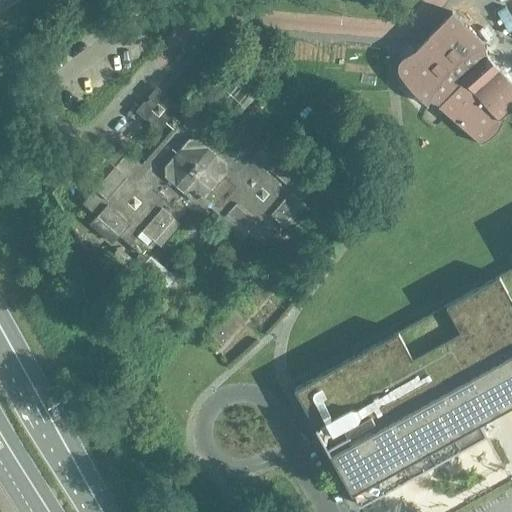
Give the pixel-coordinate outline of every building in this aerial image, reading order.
[(511,107),(511,82),(487,55),(487,46),(480,39),(452,11),(428,36),(429,36),(416,49),(403,57),(401,58),(400,60),(399,61),(399,62),(398,65),(398,67),(398,68),(398,70),(399,71),(399,72),(400,74),(402,77),(406,82),(408,84),(412,89),(416,94),(423,100),(427,104),(427,105),(428,105),(432,96),(440,103),(438,105),(480,142),(479,143),(480,144),(484,142),(488,140),(490,138),(491,137),(493,136),(495,134),(498,130),(501,127),(503,122),(504,119),(503,119),(503,120),(501,118),(511,107)] [(306,167),(269,134),(263,142),(256,136),(260,133),(244,119),(228,137),(216,127),(265,75),(246,58),(206,104),(210,108),(203,115),(192,106),(142,164),(127,151),(114,165),(107,159),(87,182),(95,188),(82,203),(96,215),(90,223),(113,242),(119,235),(141,254),(154,240),(161,246),(181,223),(178,220),(189,207),(195,212),(204,211),(209,206),(222,217),(219,221),(242,240),(249,233),(263,246),(282,224),(289,230),(309,207),(302,201),(314,187),(300,174),(306,167)] [(142,104),(150,119),(165,110),(156,96),(142,104)] [(511,268),(295,388),(360,505),(362,503),(488,434),(480,418),(502,405),(511,402),(511,268)] [(467,496),(478,489),(478,490),(511,472),(499,450),(492,454),(483,437),(475,442),(482,455),(466,464),(472,475),(459,482),(467,496)]
